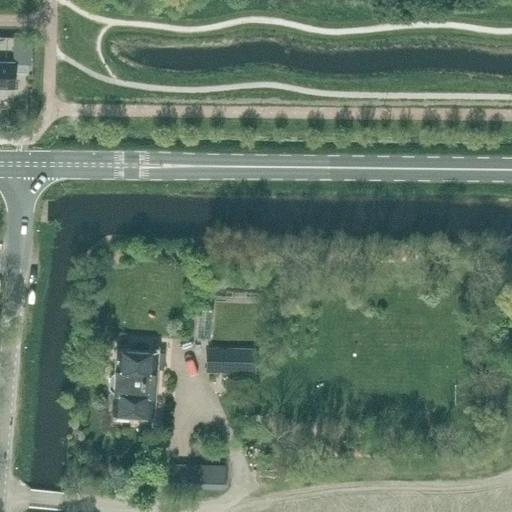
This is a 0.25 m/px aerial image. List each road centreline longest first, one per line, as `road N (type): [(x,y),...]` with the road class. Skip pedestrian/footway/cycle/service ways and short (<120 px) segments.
road 1 (tertiary): [(189,167),(511,171)]
road 2 (unclassified): [(0,477),(21,173)]
road 3 (tertiary): [(21,173),(168,175),(189,167)]
road 4 (tertiary): [(189,167),(22,158)]
